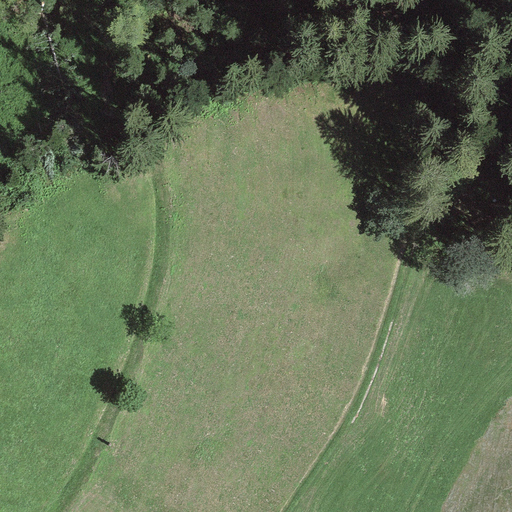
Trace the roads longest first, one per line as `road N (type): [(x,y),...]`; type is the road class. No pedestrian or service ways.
road 1 (track): [(52,511),(114,414),(146,321),(163,256),(159,186),(145,123),(124,89),(87,60),(0,40)]
road 2 (track): [(289,511),(379,354),(412,235),(399,38),(382,0)]
